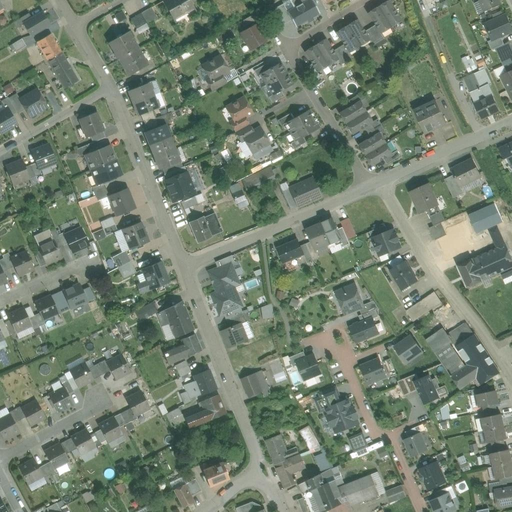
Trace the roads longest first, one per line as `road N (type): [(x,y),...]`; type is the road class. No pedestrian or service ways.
road 1 (residential): [(511,382),(375,186)]
road 2 (residential): [(186,268),(256,452),(256,475)]
road 3 (residential): [(375,186),(186,268)]
road 4 (residential): [(110,88),(186,268)]
road 5 (residential): [(511,126),(375,186)]
road 6 (residential): [(110,88),(0,154)]
road 7 (residential): [(390,436),(372,430),(327,337)]
